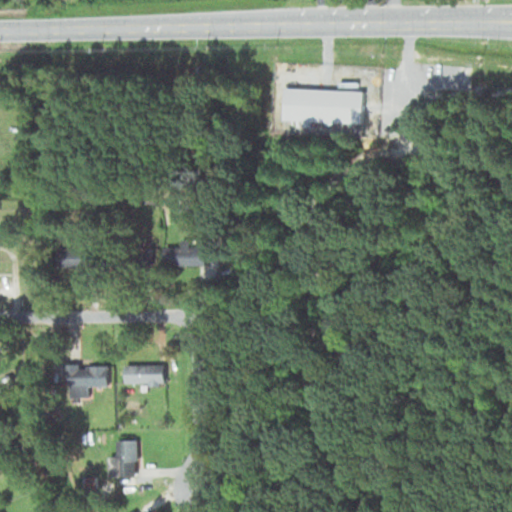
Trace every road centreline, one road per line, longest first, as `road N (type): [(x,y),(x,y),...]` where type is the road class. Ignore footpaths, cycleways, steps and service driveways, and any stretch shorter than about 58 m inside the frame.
road 1 (primary): [(398,16),(0,28)]
road 2 (residential): [(197,504),(195,321),(164,314),(0,318)]
